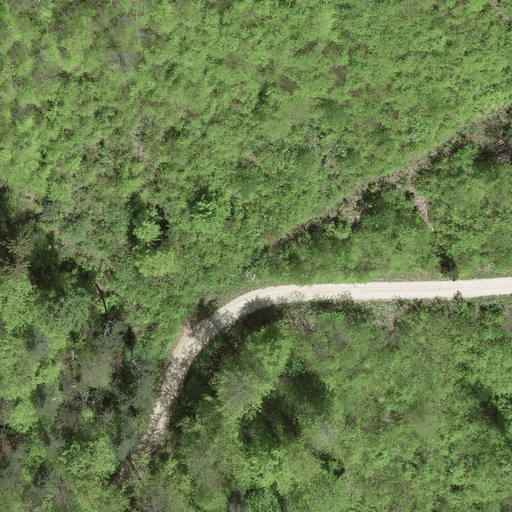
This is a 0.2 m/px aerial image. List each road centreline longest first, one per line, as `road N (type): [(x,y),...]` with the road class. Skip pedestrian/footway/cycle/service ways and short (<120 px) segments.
road 1 (track): [(511,284),(262,296),(239,304),(181,364),(162,415),(97,511)]
road 2 (track): [(194,345),(208,295),(286,235),(486,120)]
